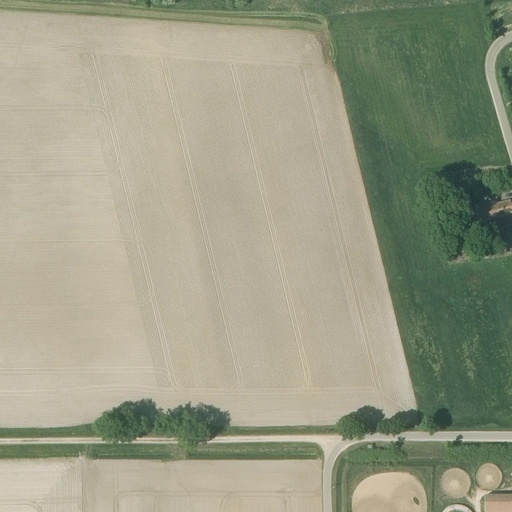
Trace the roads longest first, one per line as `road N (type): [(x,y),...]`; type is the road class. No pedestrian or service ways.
road 1 (track): [(351,435),(0,440)]
road 2 (unclassified): [(511,434),(351,435),(328,456),(328,511)]
road 3 (unclassified): [(511,37),(497,42),(490,66),(511,145)]
